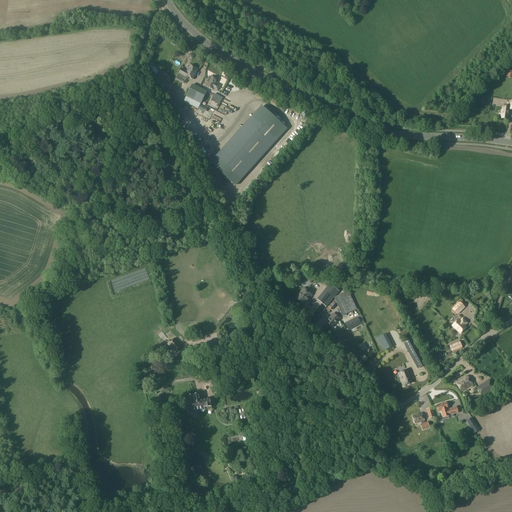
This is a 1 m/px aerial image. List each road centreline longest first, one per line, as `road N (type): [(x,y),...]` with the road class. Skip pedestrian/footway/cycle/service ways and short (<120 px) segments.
road 1 (secondary): [(511,142),(415,137),(354,121),(214,49),(166,0)]
road 2 (track): [(255,284),(138,70),(149,23),(167,2)]
road 3 (unclassified): [(196,511),(314,474),(365,444),(404,405)]
road 4 (unclassified): [(404,405),(511,320)]
road 5 (unclassified): [(404,405),(310,324)]
